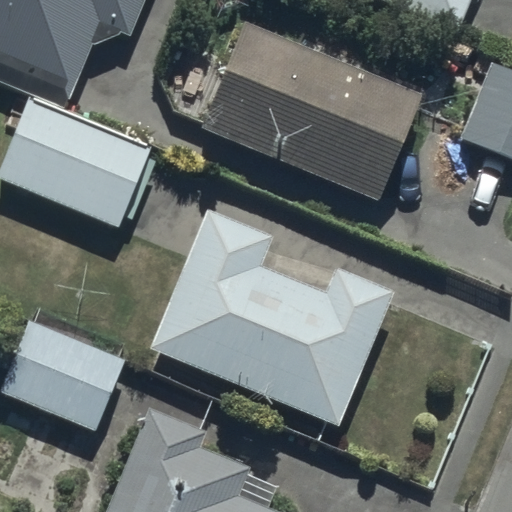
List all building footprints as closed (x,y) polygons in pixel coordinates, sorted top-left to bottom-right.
[(0,0),(0,76),(61,102),(86,42),(117,28),(126,30),(138,0),(0,0)] [(386,0),(452,28),(463,0),(386,0)] [(239,22),(197,119),(377,193),(417,94),(239,22)] [(511,66),(490,57),(455,134),(511,158),(511,66)] [(23,93),(0,148),(0,176),(115,225),(149,146),(23,93)] [(202,201),(145,340),(335,420),(391,287),(331,262),(320,289),(260,263),(273,232),(202,201)] [(27,315),(0,371),(0,386),(92,427),(123,357),(27,315)] [(203,429),(141,403),(95,511),(288,511),(236,490),(246,465),(196,445),(203,429)]
